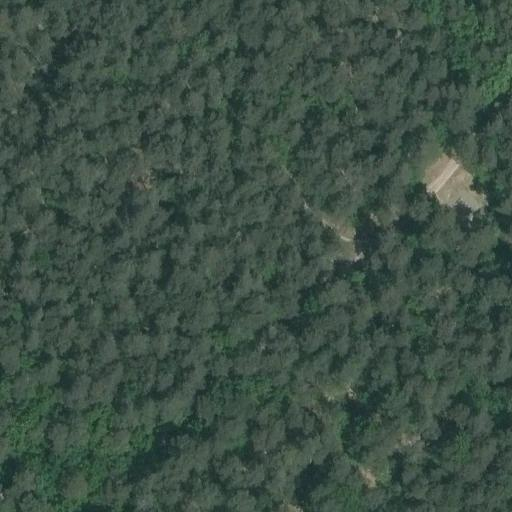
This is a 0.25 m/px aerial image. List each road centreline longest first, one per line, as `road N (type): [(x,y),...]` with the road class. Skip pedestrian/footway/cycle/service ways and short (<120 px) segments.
road 1 (track): [(511,425),(354,268),(102,511)]
road 2 (track): [(511,112),(354,268)]
road 3 (track): [(130,484),(0,346)]
